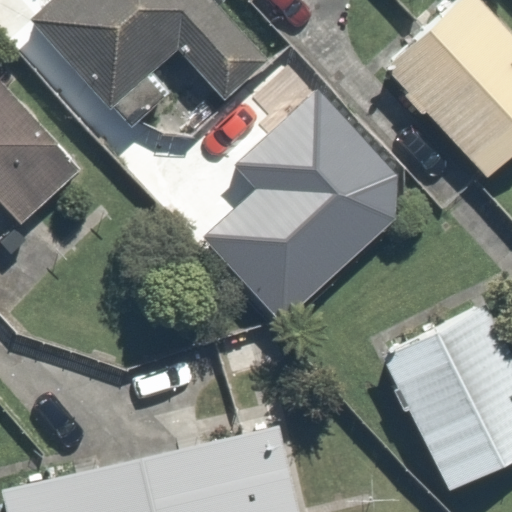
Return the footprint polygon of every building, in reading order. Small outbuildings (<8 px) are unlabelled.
[(220,0),(24,0),(17,6),(107,101),(180,32),(227,82),(265,47),(220,0)] [(511,150),(511,19),(492,0),(433,0),(377,58),(491,171),(511,150)] [(162,70),(98,142),(280,305),(344,233),(162,70)] [(0,198),(12,211),(72,158),(0,78),(0,198)] [(511,299),(502,276),(378,327),(438,474),(511,443),(511,299)] [(284,511),(266,419),(3,471),(10,511),(284,511)]
